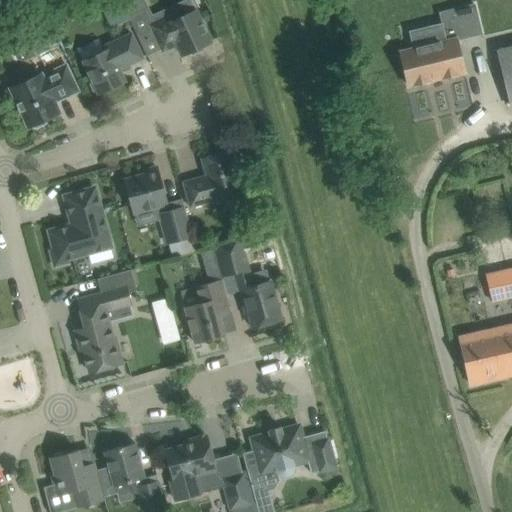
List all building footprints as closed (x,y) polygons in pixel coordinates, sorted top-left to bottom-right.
[(97,0),(111,29),(129,20),(127,17),(120,0),(119,0),(97,0)] [(408,86),(464,73),(456,39),(481,33),(474,4),(440,12),(446,40),(400,51),(408,86)] [(150,25),(154,34),(163,52),(177,45),(182,56),(189,53),(192,56),(204,51),(204,46),(211,42),(196,10),(173,21),(170,16),(150,25)] [(207,10),(200,13),(204,23),(210,20),(207,10)] [(26,29),(37,55),(60,45),(49,19),(26,29)] [(93,93),(98,93),(99,95),(126,82),(120,69),(144,58),(132,33),(107,45),(109,48),(83,60),(92,81),(89,85),(93,93)] [(511,48),(498,52),(507,87),(511,106),(511,105),(511,48)] [(55,102),(79,91),(66,65),(43,76),(42,73),(10,88),(29,127),(32,126),(36,128),(46,123),(47,119),(60,113),(55,102)] [(183,182),(189,201),(190,207),(214,201),(214,204),(244,196),(231,151),(202,159),(207,178),(200,180),(199,178),(183,182)] [(125,195),(130,196),(135,213),(158,206),(168,243),(193,236),(182,199),(167,203),(164,190),(158,171),(126,180),(126,183),(123,186),(125,195)] [(66,196),(73,225),(50,231),(55,249),(51,250),(55,265),(68,262),(67,258),(111,246),(100,207),(95,188),(66,196)] [(255,237),(244,240),(247,252),(258,249),(255,237)] [(240,240),(214,247),(222,276),(236,272),(241,289),(240,290),(244,304),(247,303),(253,328),(281,320),(276,301),(270,281),(269,282),(265,270),(250,274),(240,240)] [(196,287),(197,290),(182,294),(195,343),(225,335),(219,314),(232,310),(226,291),(222,276),(214,247),(201,251),(210,283),(196,287)] [(511,269),(487,275),(493,301),(511,296),(511,269)] [(130,270),(96,279),(100,294),(103,293),(108,310),(118,307),(131,304),(128,292),(136,290),(130,270)] [(169,300),(153,304),(158,323),(174,319),(169,300)] [(86,327),(75,330),(79,345),(82,345),(90,372),(123,363),(117,344),(116,338),(114,339),(109,321),(105,322),(102,312),(102,311),(83,316),(86,327)] [(511,324),(460,337),(471,385),(511,375),(511,324)] [(252,439),(257,458),(260,467),(248,471),(258,511),(274,511),(264,473),(277,469),(277,470),(278,472),(280,473),(281,474),(283,475),(285,475),(286,475),(288,475),(289,474),(291,473),(292,472),(293,471),(293,470),(294,469),(294,468),(294,466),(294,464),(308,461),(311,474),(323,470),(325,478),(337,474),(326,431),(303,437),(299,426),(282,430),(281,427),(269,430),(270,434),(252,439)] [(176,500),(225,487),(231,509),(252,503),(244,472),(218,479),(207,435),(184,441),(185,445),(166,450),(174,481),(171,482),(176,500)] [(105,451),(109,467),(97,470),(104,496),(117,493),(115,486),(135,480),(144,511),(165,506),(156,475),(145,478),(135,443),(105,451)] [(53,455),(54,457),(50,458),(55,475),(52,476),(57,495),(73,491),(77,507),(105,500),(104,496),(97,470),(84,473),(78,450),(64,454),(63,452),(53,455)]
